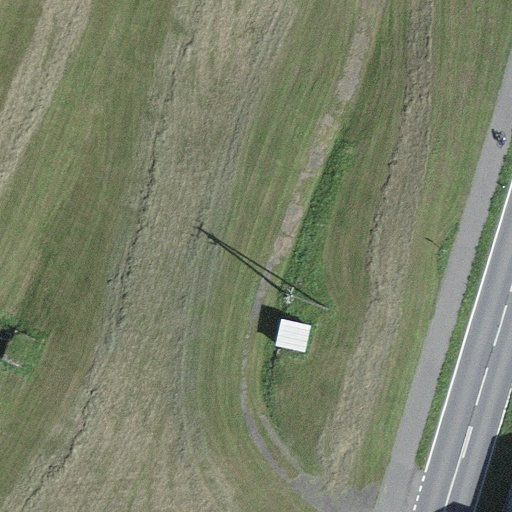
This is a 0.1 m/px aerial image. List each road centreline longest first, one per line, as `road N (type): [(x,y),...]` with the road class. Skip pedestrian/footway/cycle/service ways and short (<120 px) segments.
road 1 (track): [(359,511),(281,462),(251,366),(348,71)]
road 2 (secondary): [(447,511),(511,293)]
